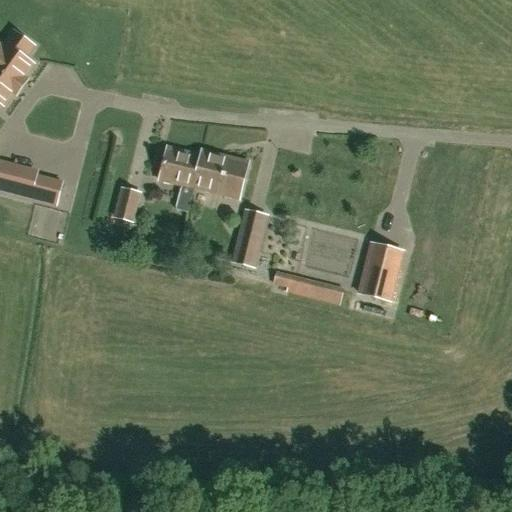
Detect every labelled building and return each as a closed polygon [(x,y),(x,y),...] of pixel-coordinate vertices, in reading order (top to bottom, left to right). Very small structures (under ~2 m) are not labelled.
[(25,80),(23,78),(32,65),(24,59),(33,47),(13,33),(3,48),(0,46),(0,103),(3,106),(13,93),(15,94),(16,95),(17,96),(27,81),(26,80),(25,80)] [(239,200),(248,165),(201,153),(200,158),(167,149),(159,180),(182,186),(176,211),(187,214),(194,188),(239,200)] [(0,191),(42,203),(56,206),(62,183),(48,179),(36,176),(0,166),(0,191)] [(93,197),(95,182),(77,179),(75,194),(93,197)] [(142,195),(123,190),(115,221),(133,226),(142,195)] [(252,270),(261,235),(266,217),(246,212),(233,265),(252,270)] [(317,235),(315,252),(350,256),(352,240),(317,235)] [(358,297),(388,305),(401,254),(372,247),(358,297)] [(287,289),(286,293),(339,307),(342,293),(275,276),(272,285),(287,289)]
